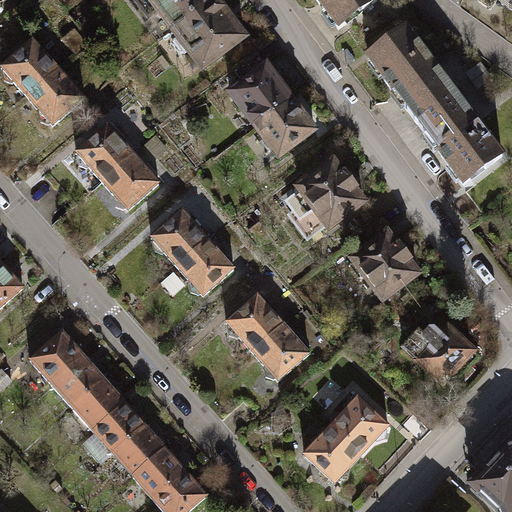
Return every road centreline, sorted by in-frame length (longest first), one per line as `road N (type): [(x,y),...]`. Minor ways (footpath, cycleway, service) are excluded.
road 1 (residential): [(286,511),(0,182)]
road 2 (residential): [(511,328),(265,0)]
road 3 (residential): [(511,384),(388,511)]
